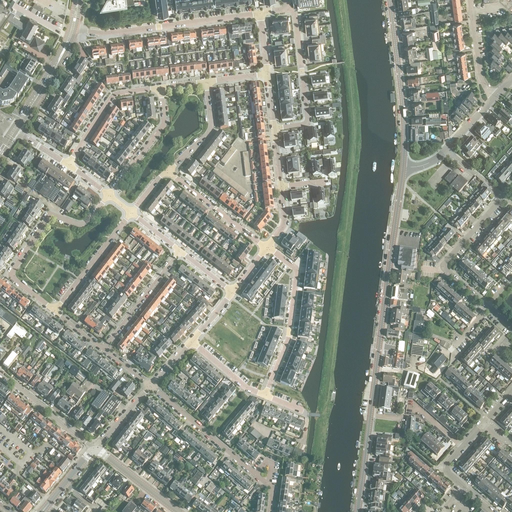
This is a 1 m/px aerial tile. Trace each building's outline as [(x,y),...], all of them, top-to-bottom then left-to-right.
[(104,0),(99,9),(109,8),(134,4),(133,0),(104,0)] [(31,35),(37,24),(29,19),(26,25),(9,14),(11,12),(4,7),(4,5),(4,4),(3,3),(2,2),(1,1),(0,1),(0,29),(1,28),(0,27),(6,19),(23,30),(21,33),(20,32),(17,38),(30,45),(29,46),(39,51),(44,42),(35,36),(34,37),(31,35)] [(32,7),(41,12),(43,8),(34,4),(32,7)] [(309,18),(305,19),(305,26),(318,25),(317,14),(309,15),(309,18)] [(414,17),(410,17),(407,18),(406,17),(400,18),(402,26),(405,26),(405,28),(412,27),(416,27),(414,17)] [(282,19),(280,20),(281,33),(289,32),(289,30),(292,29),(291,23),(288,23),(287,19),(282,20),(282,19)] [(273,25),(270,26),(271,32),(274,31),(274,34),(281,33),(280,20),(278,20),(272,21),(273,25)] [(318,25),(305,26),(306,34),(311,33),(311,36),(317,36),(317,33),(319,32),(318,25)] [(238,35),(237,27),(231,28),(232,33),(228,33),(229,41),(232,40),(233,39),(236,39),(235,35),(238,35)] [(511,35),(510,34),(504,28),(502,28),(502,30),(505,33),(504,35),(509,39),(511,42),(511,41),(511,35)] [(504,35),(498,29),(496,29),(496,31),(499,34),(497,36),(502,40),(505,43),(509,39),(504,35)] [(431,31),(432,39),(439,38),(438,30),(431,31)] [(415,31),(402,32),(403,39),(405,39),(405,42),(416,40),(415,31)] [(489,32),(488,32),(488,34),(494,40),(499,44),(502,40),(497,36),(494,32),(492,34),(489,32)] [(171,36),(171,39),(168,40),(169,47),(172,46),(172,45),(175,44),(176,46),(178,46),(178,42),(177,35),(171,36)] [(165,38),(159,39),(160,46),(160,48),(169,47),(168,40),(168,39),(165,39),(165,38)] [(499,44),(494,40),(492,41),(489,38),(488,38),(487,40),(494,46),(498,50),(502,47),(499,44)] [(312,44),(307,44),(309,53),(322,52),(321,43),(318,43),(318,40),(311,41),(312,44)] [(425,42),(427,51),(441,49),(439,40),(431,41),(425,42)] [(278,49),(274,49),(274,55),(275,57),(288,55),(287,47),(285,48),(284,45),(278,45),(278,49)] [(498,50),(494,46),(492,48),(489,45),(487,45),(487,47),(490,50),(498,57),(501,53),(498,50)] [(433,59),(442,57),(441,49),(427,51),(428,59),(433,59)] [(498,57),(490,50),(489,51),(487,51),(487,53),(493,59),(498,63),(501,60),(498,57)] [(309,54),(308,54),(308,59),(309,59),(314,59),(314,62),(323,61),(322,52),(309,53),(309,54)] [(288,55),(275,57),(276,64),(280,64),(280,67),(287,66),(286,63),(289,63),(288,55)] [(22,63),(35,72),(38,67),(34,64),(36,61),(29,57),(28,59),(27,59),(26,59),(24,60),(23,61),(23,62),(22,63)] [(498,63),(493,59),(491,61),(488,58),(487,58),(487,60),(493,66),(492,68),(495,71),(497,69),(497,70),(501,66),(498,63)] [(85,60),(84,61),(80,59),(76,65),(84,70),(88,64),(90,68),(93,66),(89,60),(86,62),(85,60)] [(413,65),(406,66),(408,74),(418,72),(418,67),(421,67),(420,61),(413,62),(413,65)] [(35,72),(22,63),(21,65),(21,66),(20,67),(20,68),(20,69),(20,70),(18,72),(20,73),(25,77),(27,74),(32,77),(35,72)] [(84,70),(76,65),(72,72),(77,75),(76,77),(78,79),(78,80),(80,82),(83,78),(80,76),(84,70)] [(5,66),(0,74),(0,76),(2,78),(7,70),(16,76),(17,73),(5,66)] [(320,78),(312,79),(312,86),(326,85),(325,78),(326,78),(326,74),(320,75),(320,78)] [(0,105),(1,106),(3,106),(13,104),(16,98),(17,99),(29,82),(19,75),(17,78),(18,79),(8,95),(2,96),(0,94),(0,105)] [(290,76),(277,78),(278,83),(278,85),(291,83),(290,76)] [(414,77),(414,78),(408,79),(408,85),(409,84),(409,87),(413,86),(413,84),(419,83),(422,83),(421,76),(414,77)] [(78,79),(76,77),(73,82),(68,78),(64,84),(72,89),(76,83),(78,85),(80,82),(78,80),(78,79)] [(291,83),(278,85),(278,87),(279,92),(292,91),(291,83)] [(465,92),(463,90),(461,88),(459,90),(457,88),(456,83),(449,84),(450,92),(456,97),(461,92),(463,94),(465,92)] [(65,100),(68,101),(74,91),(72,89),(64,84),(60,91),(65,94),(63,97),(66,98),(65,100)] [(98,84),(95,90),(101,93),(104,88),(98,84)] [(423,100),(422,96),(420,96),(420,95),(419,95),(418,89),(409,90),(410,98),(416,97),(417,100),(423,100)] [(98,98),(101,93),(95,90),(92,95),(98,98)] [(322,94),(313,95),(314,102),(328,101),(327,94),(328,94),(328,90),(321,91),(322,94)] [(439,96),(443,96),(443,100),(447,100),(447,90),(439,90),(439,96)] [(292,91),(279,92),(280,99),(293,98),(292,91)] [(422,96),(423,100),(426,99),(426,100),(439,98),(439,91),(426,92),(422,92),(422,96)] [(472,91),(466,97),(473,104),(477,99),(475,97),(477,95),(472,91)] [(92,95),(89,100),(95,103),(98,98),(92,95)] [(66,98),(63,97),(61,101),(56,97),(52,103),(59,108),(59,109),(62,110),(66,104),(68,101),(65,100),(66,98)] [(466,97),(462,101),(469,108),(473,104),(466,97)] [(293,98),(280,99),(281,107),(280,107),(291,106),(291,99),(293,98)] [(89,100),(86,105),(91,108),(95,103),(89,100)] [(462,101),(459,104),(458,106),(465,112),(469,108),(462,101)] [(50,117),(55,121),(59,124),(61,121),(57,118),(58,116),(55,115),(59,109),(59,108),(52,103),(47,110),(53,113),(50,117)] [(411,104),(412,111),(416,111),(416,114),(424,114),(423,109),(422,109),(422,103),(411,104)] [(86,105),(82,110),(88,113),(91,108),(86,105)] [(291,106),(280,107),(281,107),(281,112),(281,114),(292,113),(291,106)] [(324,110),(315,111),(316,118),(330,116),(329,110),(330,110),(330,106),(323,107),(324,110)] [(458,106),(454,110),(461,117),(465,112),(458,106)] [(113,108),(109,113),(115,117),(119,111),(113,108)] [(85,118),(88,113),(82,110),(79,115),(85,118)] [(455,123),(461,117),(454,110),(449,115),(454,119),(452,120),(455,123)] [(449,123),(448,111),(443,112),(429,113),(429,117),(426,118),(426,116),(412,117),(412,124),(426,123),(426,124),(441,123),(447,123),(449,123)] [(499,115),(497,117),(499,119),(501,117),(502,118),(501,119),(504,122),(506,121),(510,125),(511,122),(508,119),(510,117),(503,111),(499,115)] [(112,122),(115,117),(109,113),(106,118),(112,122)] [(292,113),(281,114),(281,116),(282,116),(282,122),(293,120),(292,113)] [(501,122),(493,114),(487,120),(495,127),(501,122)] [(82,123),(85,118),(79,115),(76,120),(82,123)] [(48,122),(46,126),(42,124),(38,131),(43,135),(48,128),(51,124),(52,121),(47,117),(45,120),(48,122)] [(109,127),(112,122),(106,118),(103,123),(109,127)] [(227,122),(230,122),(233,122),(233,119),(230,120),(227,121),(219,122),(220,128),(228,127),(227,122)] [(82,123),(76,120),(73,125),(79,128),(82,123)] [(103,123),(100,128),(106,132),(109,127),(103,123)] [(144,123),(140,128),(146,133),(150,128),(144,123)] [(69,130),(75,134),(79,128),(73,125),(69,130)] [(327,134),(323,134),(324,146),(328,146),(328,139),(334,139),(333,125),(326,126),(327,134)] [(481,139),(489,131),(496,137),(501,132),(497,128),(494,131),(488,125),(486,128),(483,125),(475,134),(481,139)] [(53,131),(48,128),(43,135),(49,138),(53,131)] [(100,128),(96,133),(102,137),(106,132),(100,128)] [(140,128),(136,132),(143,137),(146,133),(140,128)] [(310,139),(307,140),(307,146),(311,146),(311,145),(318,144),(316,130),(309,131),(310,139)] [(425,130),(410,131),(411,138),(420,138),(420,137),(422,137),(422,139),(426,139),(426,133),(425,133),(425,130)] [(54,142),(58,135),(53,131),(49,138),(54,142)] [(292,136),(284,136),(285,142),(284,142),(284,143),(298,141),(297,135),(298,135),(298,131),(292,132),(292,136)] [(135,147),(139,142),(133,137),(130,135),(131,134),(128,132),(127,134),(130,136),(129,137),(131,139),(129,142),(135,147)] [(139,142),(143,137),(136,132),(133,137),(139,142)] [(221,141),(225,136),(219,132),(215,136),(221,141)] [(99,142),(102,137),(96,133),(93,138),(99,142)] [(59,145),(64,138),(58,135),(54,142),(59,145)] [(217,146),(221,142),(221,141),(215,136),(211,141),(217,146)] [(64,138),(59,145),(65,148),(69,141),(64,138)] [(90,143),(96,147),(99,142),(93,138),(90,143)] [(471,138),(467,142),(474,149),(477,151),(481,147),(483,144),(477,139),(475,141),(471,138)] [(214,151),(217,147),(217,146),(211,141),(207,146),(214,151)] [(284,143),(284,148),(285,148),(285,149),(293,148),(294,151),(300,151),(300,147),(299,147),(298,141),(284,143)] [(129,142),(125,147),(131,152),(135,147),(129,142)] [(474,149),(467,142),(463,147),(467,151),(465,153),(470,158),(473,156),(476,151),(474,149)] [(210,156),(213,152),(214,151),(207,146),(204,151),(210,156)] [(125,147),(121,151),(127,156),(131,152),(125,147)] [(27,162),(28,161),(29,159),(32,160),(34,158),(23,151),(20,157),(27,162)] [(121,151),(117,156),(124,161),(127,156),(121,151)] [(206,161),(209,157),(210,156),(204,151),(200,156),(206,161)] [(88,165),(92,158),(87,154),(82,161),(88,165)] [(114,161),(120,166),(124,161),(117,156),(114,161)] [(196,161),(200,164),(202,165),(206,161),(200,156),(196,161)] [(291,160),(287,160),(288,168),(298,166),(297,156),(291,157),(291,160)] [(27,162),(20,157),(17,162),(24,167),(25,165),(28,166),(30,163),(28,161),(27,162)] [(92,168),(97,162),(92,158),(88,165),(92,168)] [(40,167),(38,168),(36,171),(42,175),(43,176),(50,165),(44,161),(42,159),(41,160),(38,165),(40,167)] [(189,166),(195,170),(198,166),(194,163),(192,161),(189,166)] [(317,165),(310,165),(311,177),(318,176),(317,167),(321,167),(320,161),(316,161),(317,165)] [(97,172),(102,166),(97,162),(92,168),(97,172)] [(325,162),(321,163),(322,169),(326,169),(327,177),(334,176),(332,163),(325,163),(325,162)] [(39,194),(56,170),(50,165),(43,176),(42,175),(37,183),(38,183),(33,190),(39,194)] [(102,176),(107,170),(102,166),(97,172),(102,176)] [(191,176),(195,170),(189,166),(184,171),(191,176)] [(298,166),(288,168),(289,175),(293,174),(293,177),(300,177),(298,166)] [(13,167),(10,172),(17,177),(18,177),(19,174),(22,176),(24,173),(13,167)] [(46,198),(62,174),(56,170),(39,194),(46,198)] [(107,170),(102,176),(107,180),(112,174),(107,170)] [(504,170),(500,174),(506,179),(510,175),(504,170)] [(450,186),(456,191),(458,194),(468,183),(464,180),(460,176),(459,177),(452,171),(445,180),(451,185),(450,186)] [(7,177),(14,182),(16,183),(20,178),(18,177),(17,177),(10,172),(7,177)] [(46,198),(52,202),(60,191),(61,189),(68,178),(62,174),(46,198)] [(502,184),(506,179),(500,174),(496,179),(502,184)] [(61,189),(67,193),(75,182),(68,178),(61,189)] [(28,186),(33,190),(38,183),(37,183),(32,179),(28,186)] [(203,179),(199,185),(204,188),(208,183),(203,179)] [(167,181),(163,186),(169,191),(173,186),(167,181)] [(0,187),(8,192),(9,189),(12,191),(14,189),(3,182),(0,187)] [(204,188),(209,192),(213,187),(208,183),(204,188)] [(491,190),(484,183),(481,186),(481,189),(483,189),(480,192),(487,198),(491,194),(489,192),(491,190)] [(163,186),(160,191),(165,195),(169,191),(163,186)] [(8,192),(0,187),(0,194),(7,199),(10,194),(8,192)] [(80,201),(87,193),(80,187),(73,196),(80,201)] [(209,192),(213,196),(217,190),(213,187),(209,192)] [(218,199),(222,194),(217,190),(213,196),(218,199)] [(321,190),(314,191),(316,205),(323,204),(323,205),(327,205),(326,198),(322,199),(321,190)] [(473,196),(475,198),(480,203),(482,201),(483,202),(487,198),(480,192),(478,190),(473,196)] [(162,200),(165,195),(160,191),(156,196),(162,200)] [(87,193),(80,201),(82,203),(80,205),(86,209),(94,199),(87,193)] [(183,193),(179,198),(184,202),(188,197),(183,193)] [(302,193),(291,194),(292,201),(300,201),(300,204),(307,203),(306,199),(303,200),(302,193)] [(224,204),(228,199),(224,195),(219,201),(224,204)] [(156,196),(152,200),(158,205),(162,200),(156,196)] [(478,205),(480,203),(475,198),(473,196),(470,199),(470,201),(471,202),(469,205),(476,211),(479,206),(478,205)] [(193,200),(188,197),(184,202),(188,205),(189,206),(193,200)] [(233,202),(228,199),(224,204),(229,208),(233,202)] [(43,205),(36,200),(32,206),(39,210),(41,208),(42,208),(43,205)] [(73,204),(68,200),(62,209),(68,213),(73,204)] [(152,200),(149,205),(154,209),(158,205),(152,200)] [(190,206),(193,209),(197,204),(193,200),(189,206),(188,205),(186,208),(188,209),(190,206)] [(233,212),(238,206),(233,202),(229,208),(233,212)] [(193,209),(198,213),(202,208),(197,204),(193,209)] [(445,204),(439,211),(441,213),(447,207),(445,204)] [(150,214),(154,209),(149,205),(145,210),(150,214)] [(301,209),(293,210),(294,218),(305,216),(304,209),(308,209),(307,205),(301,206),(301,209)] [(464,206),(461,209),(469,216),(471,214),(472,215),(476,211),(469,205),(467,207),(466,206),(464,206)] [(29,211),(36,215),(37,213),(38,213),(40,210),(39,210),(32,206),(29,211)] [(238,215),(243,210),(238,206),(233,212),(238,215)] [(249,207),(245,212),(243,210),(238,215),(243,219),(247,213),(251,208),(249,207)] [(207,211),(202,208),(198,213),(203,217),(207,211)] [(469,216),(461,209),(459,212),(459,214),(460,215),(458,218),(464,224),(468,219),(467,218),(469,216)] [(36,215),(29,211),(25,216),(32,221),(33,219),(35,219),(37,216),(36,215)] [(261,217),(267,222),(271,217),(269,216),(265,212),(261,217)] [(204,220),(209,224),(213,218),(208,215),(204,220)] [(435,215),(426,225),(428,228),(437,218),(435,215)] [(32,221),(25,216),(22,222),(29,226),(30,224),(31,224),(33,221),(32,221)] [(164,217),(160,223),(165,226),(169,221),(164,217)] [(257,222),(264,227),(267,222),(261,217),(257,222)] [(209,224),(214,228),(218,222),(213,218),(209,224)] [(452,219),(450,222),(457,229),(459,226),(461,228),(464,224),(458,218),(456,220),(454,219),(452,219)] [(511,224),(504,218),(502,221),(500,218),(499,218),(498,220),(507,228),(511,224)] [(507,228),(498,220),(497,221),(497,222),(499,224),(497,226),(504,232),(507,228)] [(165,226),(170,230),(174,225),(169,221),(165,226)] [(214,228),(218,231),(223,226),(218,222),(214,228)] [(264,227),(257,222),(253,227),(260,232),(264,227)] [(17,230),(24,235),(24,234),(25,232),(26,232),(28,229),(27,229),(20,224),(17,230)] [(170,230),(174,234),(179,228),(174,225),(170,230)] [(455,231),(448,225),(445,228),(445,229),(446,231),(444,233),(451,239),(455,235),(453,233),(455,231)] [(218,231),(223,235),(227,229),(223,226),(218,231)] [(504,232),(497,226),(495,229),(493,226),(492,227),(491,228),(500,236),(504,232)] [(24,235),(17,230),(14,228),(11,234),(13,235),(20,239),(21,237),(22,237),(24,235)] [(174,234),(179,238),(183,232),(179,228),(174,234)] [(500,236),(491,228),(489,229),(490,230),(492,232),(490,234),(497,240),(500,236)] [(130,235),(135,238),(139,233),(135,229),(130,235)] [(223,235),(228,239),(232,233),(227,229),(223,235)] [(179,238),(184,241),(188,236),(183,232),(179,238)] [(135,238),(140,242),(144,237),(139,233),(135,238)] [(232,242),(237,237),(232,233),(228,239),(232,242)] [(444,233),(438,239),(444,244),(446,242),(447,243),(451,239),(444,233)] [(497,240),(490,234),(488,237),(486,235),(484,235),(483,236),(493,244),(497,240)] [(10,240),(17,245),(18,243),(19,243),(21,240),(20,239),(13,235),(10,240)] [(285,240),(296,248),(299,244),(300,244),(302,241),(297,237),(295,240),(289,235),(285,240)] [(193,239),(188,236),(184,241),(189,245),(193,239)] [(493,244),(483,236),(482,237),(482,238),(485,240),(483,243),(490,248),(493,244)] [(140,242),(145,246),(149,240),(144,237),(140,242)] [(438,239),(436,237),(430,244),(440,252),(443,247),(442,246),(444,244),(438,239)] [(189,245),(193,249),(197,243),(193,239),(189,245)] [(17,245),(10,240),(6,246),(13,250),(14,248),(16,248),(18,245),(17,245)] [(145,246),(149,250),(154,244),(149,240),(145,246)] [(285,240),(281,245),(288,250),(286,253),(291,257),(293,254),(292,253),(296,248),(285,240)] [(202,247),(197,243),(193,249),(198,252),(202,247)] [(490,248),(483,243),(481,245),(478,243),(477,243),(476,244),(486,253),(490,248)] [(124,249),(118,244),(114,249),(120,254),(124,249)] [(149,250),(154,253),(158,248),(154,244),(149,250)] [(246,244),(243,249),(248,253),(252,249),(246,244)] [(440,252),(430,244),(425,250),(432,257),(434,255),(436,256),(440,252)] [(486,253),(476,244),(475,245),(475,246),(478,248),(476,251),(482,257),(486,253)] [(12,253),(11,253),(5,248),(1,254),(8,258),(9,256),(10,256),(12,253)] [(159,257),(163,252),(158,248),(154,253),(159,257)] [(401,270),(411,272),(413,272),(416,250),(401,248),(398,266),(402,266),(401,270)] [(114,249),(110,254),(117,259),(120,254),(114,249)] [(201,254),(205,258),(210,253),(205,249),(201,254)] [(243,249),(239,254),(245,258),(248,253),(243,249)] [(307,258),(307,260),(320,262),(320,261),(318,261),(319,254),(308,252),(307,258)] [(205,258),(210,262),(214,256),(210,253),(205,258)] [(0,260),(4,263),(6,261),(7,261),(9,258),(8,258),(1,254),(0,255),(0,260)] [(113,264),(117,259),(110,254),(107,259),(113,264)] [(235,259),(241,263),(245,258),(239,254),(235,259)] [(210,262),(215,266),(219,260),(214,256),(210,262)] [(465,256),(463,258),(459,264),(461,266),(460,267),(464,271),(470,264),(472,262),(465,256)] [(109,269),(113,264),(107,259),(103,264),(109,269)] [(215,266),(219,269),(224,264),(219,260),(215,266)] [(307,262),(306,267),(319,269),(320,262),(307,260),(307,262)] [(269,261),(265,265),(274,272),(274,271),(273,271),(276,266),(269,261)] [(511,268),(506,263),(503,267),(510,273),(511,270),(511,268)] [(103,264),(99,269),(105,273),(109,269),(103,264)] [(219,269),(224,273),(228,267),(224,264),(219,269)] [(470,264),(464,271),(467,273),(464,276),(464,277),(466,278),(474,268),(470,264)] [(145,265),(141,270),(147,274),(150,270),(145,265)] [(265,265),(262,269),(271,276),(274,272),(265,265)] [(183,275),(187,270),(182,266),(178,271),(183,275)] [(229,277),(233,271),(228,267),(224,273),(229,277)] [(305,274),(318,276),(319,269),(306,267),(305,274)] [(503,267),(499,272),(506,278),(510,273),(503,267)] [(474,268),(466,278),(467,279),(468,279),(470,276),(473,279),(479,272),(474,268)] [(102,278),(105,273),(99,269),(95,273),(102,278)] [(262,269),(259,274),(268,281),(271,277),(271,276),(262,269)] [(141,270),(137,275),(143,279),(147,274),(141,270)] [(187,270),(183,275),(181,277),(186,281),(188,279),(192,274),(187,270)] [(411,272),(401,270),(401,273),(397,273),(397,277),(398,277),(398,279),(406,280),(406,275),(410,276),(411,272)] [(479,272),(473,279),(475,281),(473,283),(473,285),(474,286),(483,276),(479,272)] [(98,283),(102,278),(95,273),(92,278),(98,283)] [(192,283),(196,278),(192,274),(188,279),(192,283)] [(259,274),(256,278),(264,284),(267,280),(268,281),(259,274)] [(304,280),(304,282),(317,283),(318,276),(305,274),(305,275),(305,280),(304,280)] [(139,284),(143,279),(137,275),(134,280),(139,284)] [(483,276),(474,286),(475,287),(476,287),(479,284),(481,286),(487,279),(483,276)] [(487,279),(481,286),(485,290),(487,288),(489,290),(494,285),(494,286),(497,284),(489,277),(487,279)] [(196,278),(192,283),(195,284),(192,288),(194,290),(201,281),(196,278)] [(256,278),(252,282),(260,288),(263,284),(264,285),(264,284),(256,278)] [(91,279),(87,284),(96,292),(96,291),(100,286),(97,284),(91,279)] [(406,280),(398,279),(397,281),(396,281),(396,286),(399,286),(399,289),(408,290),(409,286),(405,285),(406,280)] [(135,289),(139,284),(134,280),(130,284),(135,289)] [(176,284),(170,280),(166,285),(172,289),(176,284)] [(202,290),(206,285),(201,281),(194,290),(193,291),(191,294),(193,296),(195,293),(199,288),(202,290)] [(252,282),(249,286),(258,293),(257,292),(260,288),(252,282)] [(304,283),(303,289),(309,290),(308,292),(319,294),(320,290),(317,290),(317,283),(304,282),(304,283)] [(436,295),(438,296),(446,286),(447,285),(442,282),(436,289),(439,292),(436,295)] [(3,291),(5,293),(6,293),(10,288),(5,284),(1,290),(0,290),(0,294),(1,295),(3,291)] [(87,284),(83,289),(91,296),(91,295),(93,293),(96,295),(98,293),(96,291),(96,292),(87,284)] [(130,284),(126,289),(132,293),(135,289),(130,284)] [(166,285),(162,289),(168,294),(172,289),(166,285)] [(205,296),(211,289),(206,285),(202,290),(204,292),(203,293),(203,295),(205,296)] [(249,286),(246,291),(255,298),(255,297),(258,293),(249,286)] [(446,286),(438,296),(439,297),(442,294),(444,297),(450,290),(446,286)] [(7,295),(10,297),(15,292),(10,288),(6,293),(5,293),(2,297),(4,299),(7,295)] [(411,291),(408,290),(399,289),(393,288),(391,299),(407,301),(408,297),(399,296),(399,295),(400,295),(400,293),(411,294),(411,291)] [(79,294),(87,300),(89,297),(90,298),(92,296),(91,295),(91,296),(83,289),(79,294)] [(126,289),(123,294),(128,298),(132,293),(126,289)] [(164,298),(168,294),(162,289),(159,294),(164,298)] [(211,289),(205,296),(209,300),(211,297),(215,293),(211,289)] [(450,290),(444,297),(447,299),(444,301),(446,303),(454,294),(450,290)] [(246,291),(242,295),(252,303),(255,298),(246,291)] [(12,299),(15,301),(19,295),(15,292),(10,297),(7,301),(9,303),(12,299)] [(302,300),(302,302),(313,303),(314,295),(321,296),(321,294),(319,294),(308,292),(308,295),(303,294),(302,300)] [(454,294),(446,303),(447,304),(450,301),(452,304),(458,297),(459,296),(455,292),(454,294)] [(75,299),(82,304),(84,301),(86,303),(88,301),(87,300),(79,294),(75,299)] [(117,299),(123,304),(127,299),(121,294),(117,299)] [(161,303),(164,298),(159,294),(155,299),(161,303)] [(20,304),(24,299),(19,295),(15,301),(11,305),(14,306),(17,302),(20,304)] [(458,297),(452,304),(455,306),(453,309),(454,310),(460,303),(462,301),(458,297)] [(24,299),(20,304),(25,308),(24,308),(26,309),(29,306),(27,305),(29,303),(24,299)] [(82,304),(75,299),(72,304),(78,309),(82,304)] [(123,304),(117,299),(113,304),(120,309),(123,304)] [(155,299),(151,303),(157,308),(161,303),(155,299)] [(203,299),(200,302),(207,307),(209,304),(204,301),(205,300),(203,299)] [(301,309),(312,310),(313,303),(302,302),(301,303),(302,303),(301,309)] [(151,303),(148,308),(153,312),(157,308),(151,303)] [(460,303),(454,310),(451,313),(453,314),(455,311),(458,313),(464,307),(460,303)] [(81,311),(78,309),(72,304),(68,309),(74,314),(76,311),(79,314),(81,311)] [(120,309),(113,304),(110,309),(116,314),(120,309)] [(202,313),(206,309),(201,304),(197,309),(202,313)] [(202,313),(197,309),(195,306),(190,311),(193,313),(198,318),(202,313)] [(30,313),(35,317),(40,311),(35,307),(34,309),(31,307),(28,312),(30,313)] [(413,307),(412,308),(409,307),(409,310),(412,310),(412,312),(417,313),(417,315),(416,322),(414,321),(413,333),(423,335),(424,330),(424,328),(424,327),(425,323),(424,322),(423,322),(424,318),(422,317),(422,315),(422,314),(420,313),(420,308),(413,307)] [(464,307),(458,313),(461,316),(458,319),(459,320),(468,310),(464,307)] [(148,308),(144,313),(150,317),(153,312),(148,308)] [(400,308),(396,308),(395,312),(392,312),(391,318),(401,319),(402,315),(405,315),(406,309),(400,309),(400,308)] [(116,314),(110,309),(106,314),(112,319),(116,314)] [(301,309),(300,316),(311,317),(312,310),(301,309)] [(468,310),(459,320),(461,321),(463,318),(466,321),(472,314),(468,310)] [(40,320),(44,315),(40,311),(35,317),(33,319),(35,321),(37,318),(40,320)] [(140,318),(146,322),(150,317),(144,313),(140,318)] [(193,313),(189,317),(194,322),(198,318),(193,313)] [(476,318),(472,314),(466,321),(469,323),(466,326),(468,327),(476,318)] [(44,324),(49,318),(44,315),(40,320),(44,324)] [(84,323),(89,327),(95,319),(90,315),(84,323)] [(99,335),(104,329),(105,327),(103,325),(106,321),(105,321),(106,320),(109,322),(111,320),(106,316),(104,318),(104,319),(100,323),(94,331),(99,335)] [(299,323),(312,325),(310,324),(311,317),(300,316),(299,323)] [(185,322),(190,326),(194,322),(189,317),(185,322)] [(49,318),(44,324),(49,328),(54,322),(49,318)] [(401,319),(391,318),(391,325),(393,325),(393,329),(403,331),(404,325),(401,325),(401,319)] [(89,327),(94,331),(100,323),(95,319),(89,327)] [(139,319),(136,324),(141,328),(145,323),(139,319)] [(190,326),(185,322),(183,320),(179,324),(186,331),(190,326)] [(457,330),(459,327),(452,320),(450,323),(457,330)] [(52,333),(53,333),(58,325),(54,322),(49,328),(48,329),(52,333)] [(298,329),(298,331),(311,332),(312,325),(299,323),(299,324),(298,329)] [(23,338),(24,337),(27,332),(28,333),(28,332),(17,324),(7,336),(11,339),(16,333),(23,338)] [(136,324),(132,328),(137,333),(141,328),(136,324)] [(177,330),(182,335),(186,331),(179,324),(177,327),(177,326),(175,328),(177,330)] [(58,325),(53,333),(54,334),(55,333),(59,336),(63,331),(62,330),(63,329),(58,325)] [(134,337),(137,333),(132,328),(128,333),(134,337)] [(267,333),(279,338),(281,333),(270,328),(268,333),(267,333)] [(492,328),(488,332),(495,338),(498,334),(492,328)] [(173,335),(178,340),(182,335),(177,330),(173,335)] [(298,332),(297,338),(308,339),(309,332),(311,332),(298,331),(298,332)] [(62,338),(67,342),(72,336),(67,332),(62,338)] [(495,338),(488,332),(486,335),(484,334),(483,335),(484,336),(491,342),(495,338)] [(128,333),(125,338),(130,342),(134,337),(128,333)] [(219,338),(225,342),(228,337),(223,333),(219,338)] [(267,333),(265,338),(277,343),(279,338),(267,333)] [(178,340),(173,335),(169,339),(174,344),(178,340)] [(422,357),(425,337),(414,335),(411,355),(422,357)] [(76,340),(72,336),(67,342),(66,343),(71,347),(72,346),(76,340)] [(491,342),(484,336),(481,341),(489,347),(492,344),(491,342)] [(161,343),(167,349),(171,344),(166,339),(163,337),(161,339),(163,341),(161,343)] [(125,338),(121,342),(126,347),(130,342),(125,338)] [(263,343),(275,348),(277,343),(265,338),(266,339),(264,343),(263,343)] [(479,339),(475,343),(485,352),(489,347),(481,341),(479,339)] [(81,343),(76,340),(72,346),(76,349),(81,343)] [(440,345),(448,349),(450,344),(442,340),(440,345)] [(40,351),(45,345),(41,341),(36,348),(40,351)] [(123,352),(126,347),(121,342),(117,347),(123,352)] [(157,348),(163,353),(167,349),(161,343),(160,342),(155,346),(157,348)] [(294,347),(294,349),(305,353),(308,346),(297,342),(295,347),(294,347)] [(85,347),(81,343),(76,349),(72,354),(70,357),(73,359),(79,351),(82,354),(86,348),(85,348),(85,347)] [(263,343),(261,348),(273,353),(275,348),(263,343)] [(485,352),(475,343),(472,347),(478,353),(482,349),(485,352)] [(155,350),(153,353),(154,354),(156,356),(159,358),(163,353),(157,348),(155,346),(154,345),(152,348),(155,350)] [(27,346),(22,353),(25,355),(30,349),(27,346)] [(143,359),(141,357),(143,354),(140,352),(143,348),(141,347),(133,357),(135,359),(133,361),(138,365),(143,359)] [(478,353),(472,347),(468,351),(475,357),(478,353)] [(45,354),(49,357),(53,351),(50,348),(45,354)] [(262,349),(260,354),(271,358),(272,358),(273,355),(272,355),(273,353),(261,348),(261,349),(262,349)] [(291,355),(291,356),(303,361),(303,360),(301,360),(304,353),(305,354),(305,353),(294,349),(293,351),(291,355)] [(12,354),(9,357),(3,365),(8,370),(17,358),(22,352),(19,350),(14,356),(12,354)] [(89,350),(88,351),(86,350),(83,354),(85,356),(84,357),(86,359),(83,363),(81,365),(84,367),(94,354),(89,350)] [(387,369),(387,368),(393,369),(399,370),(399,369),(402,370),(402,369),(404,370),(405,366),(403,366),(403,360),(404,360),(404,356),(404,353),(401,352),(394,351),(392,360),(389,359),(384,358),(382,368),(387,369)] [(475,357),(468,351),(465,355),(471,361),(475,357)] [(99,357),(94,354),(84,367),(86,369),(88,367),(92,361),(94,363),(99,357)] [(154,354),(152,357),(150,360),(148,362),(143,369),(148,373),(153,367),(150,364),(152,362),(156,356),(154,354)] [(257,358),(269,363),(271,358),(260,354),(258,358),(257,358)] [(431,364),(435,367),(432,372),(435,374),(439,370),(438,369),(446,360),(439,354),(431,364)] [(471,361),(465,355),(461,359),(467,365),(471,361)] [(500,360),(496,357),(494,355),(492,358),(493,359),(491,362),(489,360),(486,363),(488,365),(490,363),(493,366),(490,369),(492,370),(500,360)] [(145,356),(143,359),(138,365),(143,369),(148,362),(146,361),(148,358),(145,356)] [(195,366),(200,360),(195,356),(190,362),(195,366)] [(291,356),(288,362),(300,367),(303,361),(291,356)] [(93,375),(104,361),(99,357),(94,363),(93,365),(95,367),(92,370),(90,372),(93,375)] [(53,375),(63,361),(59,358),(49,372),(53,375)] [(257,358),(255,363),(267,368),(269,363),(257,358)] [(199,370),(204,364),(200,360),(195,366),(199,370)] [(500,360),(492,370),(490,372),(492,373),(495,368),(498,371),(504,364),(500,360)] [(15,374),(15,375),(22,366),(19,364),(20,363),(18,361),(11,371),(13,372),(13,373),(14,374),(15,374)] [(69,370),(72,366),(67,361),(64,365),(67,367),(67,368),(69,370)] [(103,370),(108,364),(104,361),(93,375),(95,376),(97,374),(101,369),(103,370)] [(285,369),(286,369),(298,374),(300,367),(288,362),(286,369),(285,369)] [(44,378),(49,372),(53,367),(50,364),(49,365),(48,365),(47,365),(46,366),(46,367),(46,368),(46,369),(41,375),(44,378)] [(108,364),(103,370),(104,371),(102,373),(105,375),(104,375),(106,377),(113,368),(108,364)] [(204,364),(199,370),(197,372),(202,376),(204,373),(208,368),(204,364)] [(504,364),(498,371),(501,373),(497,378),(498,379),(500,376),(508,368),(504,364)] [(20,378),(29,367),(27,366),(25,365),(25,366),(24,367),(23,367),(17,375),(20,378)] [(468,366),(466,368),(473,376),(475,374),(468,366)] [(29,374),(32,371),(30,370),(31,368),(29,367),(20,378),(24,381),(29,374)] [(109,381),(112,383),(118,376),(116,374),(118,372),(113,368),(106,377),(111,380),(109,381)] [(208,377),(213,372),(208,368),(204,373),(208,377)] [(445,375),(449,379),(457,370),(456,368),(454,371),(451,368),(445,375)] [(511,371),(508,368),(500,376),(505,380),(506,378),(511,371)] [(283,374),(283,376),(295,381),(293,380),(296,374),(298,374),(286,369),(285,369),(283,374)] [(29,374),(24,381),(28,384),(35,375),(32,374),(34,371),(33,370),(32,371),(29,374)] [(457,370),(449,379),(453,382),(459,376),(457,374),(459,372),(457,370)] [(82,382),(86,377),(79,372),(78,374),(77,374),(75,377),(82,382)] [(211,383),(218,376),(213,372),(208,377),(211,380),(209,381),(211,383)] [(408,372),(408,374),(404,387),(415,390),(420,376),(408,372)] [(177,377),(182,381),(184,379),(185,377),(181,373),(177,377)] [(388,387),(389,387),(395,388),(396,380),(393,380),(393,375),(385,374),(383,382),(389,383),(388,387)] [(34,388),(41,378),(39,376),(37,379),(34,376),(28,384),(34,388)] [(119,376),(116,381),(120,384),(120,385),(122,386),(124,384),(120,381),(122,378),(119,376)] [(218,376),(211,383),(214,385),(216,387),(222,379),(218,376)] [(282,378),(280,383),(292,388),(295,381),(283,376),(282,378)] [(459,376),(453,382),(458,386),(465,377),(464,376),(462,378),(459,376)] [(486,385),(488,382),(480,376),(478,379),(486,385)] [(491,384),(494,381),(488,376),(485,379),(491,384)] [(465,377),(458,386),(462,390),(467,383),(465,381),(467,379),(465,377)] [(41,394),(46,387),(43,384),(45,382),(43,381),(36,390),(38,391),(41,394)] [(116,381),(109,390),(108,391),(112,395),(118,387),(123,391),(121,393),(127,398),(131,393),(125,388),(122,386),(120,385),(120,384),(116,381)] [(168,388),(172,392),(177,386),(173,382),(168,388)] [(125,388),(131,393),(135,388),(129,383),(127,386),(124,384),(122,386),(125,388)] [(467,383),(462,390),(465,393),(464,395),(474,384),(472,383),(470,385),(467,383)] [(66,394),(72,398),(79,388),(73,384),(66,394)] [(177,396),(182,390),(185,386),(183,385),(182,386),(179,384),(177,386),(172,392),(177,396)] [(425,392),(429,396),(435,389),(430,385),(429,386),(427,385),(428,384),(421,392),(423,394),(425,392)] [(474,384),(464,395),(468,399),(474,392),(472,390),(474,388),(473,388),(475,386),(474,384)] [(53,389),(48,385),(46,387),(41,394),(42,394),(42,395),(43,397),(44,396),(46,398),(53,389)] [(226,390),(232,395),(236,391),(230,386),(226,390)] [(399,388),(395,388),(389,387),(388,390),(383,389),(380,409),(384,409),(384,414),(396,416),(398,398),(391,397),(392,391),(399,392),(399,388)] [(77,403),(80,399),(85,393),(79,388),(72,398),(77,403)] [(435,389),(429,396),(434,399),(432,401),(434,403),(434,404),(441,396),(441,395),(441,396),(439,395),(440,393),(435,389)] [(474,392),(468,399),(472,402),(482,391),(480,389),(476,394),(474,392)] [(10,393),(6,390),(0,397),(0,402),(1,404),(10,393)] [(182,390),(177,396),(182,400),(188,392),(189,392),(186,390),(184,392),(182,390)] [(232,395),(226,390),(222,395),(228,400),(232,395)] [(49,401),(50,401),(52,403),(60,393),(57,391),(56,393),(53,391),(47,399),(48,400),(48,401),(49,401)] [(482,391),(472,402),(476,406),(482,399),(479,397),(484,392),(482,391)] [(98,411),(109,397),(103,392),(92,406),(98,411)] [(182,400),(186,404),(193,396),(192,396),(188,392),(182,400)] [(12,395),(7,401),(3,406),(7,409),(16,397),(12,395)] [(190,407),(197,399),(193,395),(192,396),(193,396),(186,404),(190,407)] [(228,400),(222,395),(218,399),(224,404),(228,400)] [(111,417),(115,411),(114,410),(121,402),(112,396),(94,420),(87,429),(93,434),(95,430),(96,431),(101,425),(96,422),(104,412),(110,417),(110,416),(111,417)] [(441,396),(434,404),(435,404),(437,406),(438,404),(443,407),(449,401),(444,396),(442,398),(441,396)] [(16,397),(7,409),(10,411),(19,400),(16,397)] [(57,406),(62,411),(68,404),(65,402),(67,399),(64,397),(57,406)] [(197,399),(190,407),(195,411),(203,402),(201,400),(200,401),(197,399)] [(224,404),(218,399),(214,404),(220,409),(224,404)] [(482,399),(476,406),(481,410),(486,403),(488,400),(486,399),(484,401),(482,399)] [(19,400),(10,411),(11,411),(14,414),(22,403),(19,400)] [(140,413),(144,416),(146,414),(150,409),(155,403),(150,400),(146,405),(148,407),(144,412),(141,411),(140,413)] [(449,401),(443,407),(447,411),(445,413),(448,415),(447,415),(448,415),(455,407),(454,408),(452,407),(454,405),(449,401)] [(245,407),(251,412),(255,407),(249,402),(245,407)] [(22,403),(14,414),(17,416),(26,405),(22,403)] [(68,415),(75,405),(72,403),(70,406),(68,404),(62,411),(68,415)] [(155,413),(159,407),(155,403),(150,409),(155,413)] [(220,409),(214,404),(213,403),(211,405),(213,406),(211,409),(216,413),(220,409)] [(26,405),(17,416),(17,417),(20,419),(29,408),(26,405)] [(78,421),(83,413),(81,411),(83,409),(79,407),(72,417),(78,421)] [(159,417),(164,411),(159,407),(155,413),(159,417)] [(242,411),(247,416),(250,414),(251,416),(253,414),(251,412),(245,407),(242,411)] [(266,418),(270,409),(265,407),(261,416),(266,418)] [(455,407),(448,415),(448,416),(448,415),(450,417),(452,415),(456,419),(462,412),(457,408),(456,410),(454,408),(455,407)] [(30,416),(29,415),(33,411),(29,408),(20,419),(22,421),(25,416),(27,418),(28,418),(30,416)] [(216,413),(211,409),(207,413),(213,418),(216,413)] [(273,418),(276,411),(270,409),(266,418),(269,419),(269,417),(273,418)] [(164,411),(159,417),(158,419),(162,423),(164,421),(164,420),(169,415),(164,411)] [(201,416),(203,418),(209,423),(213,418),(207,413),(205,411),(201,416)] [(247,416),(242,411),(238,416),(244,421),(246,418),(247,420),(249,418),(247,416)] [(273,418),(278,420),(281,414),(276,411),(273,418)] [(462,412),(456,419),(460,423),(459,425),(461,427),(468,419),(467,420),(466,418),(467,417),(462,412)] [(35,423),(40,417),(35,413),(30,420),(26,425),(28,426),(32,421),(35,423)] [(134,418),(140,422),(143,418),(137,413),(134,418)] [(86,428),(91,421),(93,419),(89,417),(90,416),(88,414),(80,424),(86,428)] [(281,421),(284,423),(287,416),(281,414),(278,420),(277,424),(279,425),(281,421)] [(511,417),(508,414),(505,416),(503,414),(502,416),(511,425),(511,424),(511,417)] [(173,419),(169,415),(164,420),(164,421),(162,423),(165,424),(164,425),(166,427),(168,424),(173,419)] [(244,421),(238,416),(234,420),(240,425),(244,421)] [(289,416),(289,417),(287,416),(284,423),(282,425),(285,427),(286,424),(289,425),(292,418),(292,417),(289,416)] [(511,425),(502,416),(500,417),(503,420),(500,422),(507,428),(508,427),(509,428),(511,425)] [(40,417),(35,423),(37,425),(33,431),(35,433),(45,420),(40,417)] [(140,422),(134,418),(130,422),(136,427),(138,424),(140,426),(141,424),(140,422)] [(295,418),(294,419),(292,418),(289,425),(295,427),(298,420),(297,420),(298,419),(295,418)] [(408,418),(407,422),(406,431),(415,432),(415,429),(417,430),(418,423),(418,424),(419,419),(408,418)] [(178,422),(173,419),(168,424),(166,427),(170,431),(173,428),(178,422)] [(44,430),(49,424),(45,420),(35,433),(37,434),(42,429),(44,430)] [(230,425),(236,430),(240,425),(234,420),(230,425)] [(303,423),(303,422),(303,421),(300,420),(300,421),(298,420),(295,427),(300,429),(300,430),(302,431),(304,427),(302,426),(303,423)] [(136,427),(130,422),(126,427),(132,432),(134,429),(136,431),(138,429),(136,427)] [(176,438),(181,432),(179,430),(182,426),(178,422),(173,428),(175,430),(172,434),(176,438)] [(49,434),(54,427),(49,424),(44,430),(49,434)] [(236,430),(230,425),(226,429),(232,434),(236,430)] [(53,438),(58,431),(54,427),(49,434),(53,438)] [(132,432),(126,427),(123,432),(129,436),(132,432)] [(232,434),(226,429),(222,434),(228,439),(232,434)] [(63,434),(58,431),(53,438),(56,440),(53,443),(54,443),(52,445),(54,446),(55,444),(58,441),(63,434)] [(129,436),(123,432),(119,436),(125,441),(129,436)] [(181,432),(176,438),(181,442),(181,441),(184,443),(185,441),(190,436),(185,432),(184,434),(181,432)] [(421,441),(425,445),(433,436),(429,433),(421,441),(421,442),(421,441)] [(58,441),(62,445),(68,438),(63,434),(58,441)] [(378,437),(378,443),(388,445),(388,441),(391,442),(392,436),(385,435),(384,438),(378,437)] [(125,441),(119,436),(116,441),(122,446),(123,443),(125,445),(127,443),(125,441)] [(190,445),(195,440),(190,436),(185,441),(190,445)] [(433,436),(425,445),(429,448),(437,440),(433,436)] [(483,441),(481,443),(487,449),(488,448),(489,449),(492,446),(484,439),(482,437),(481,439),(483,441)] [(62,445),(67,448),(72,442),(68,438),(62,445)] [(272,449),(277,452),(280,445),(281,443),(278,441),(279,440),(276,439),(274,442),(275,442),(272,449)] [(194,449),(199,443),(195,440),(190,445),(194,449)] [(269,440),(267,445),(266,447),(272,449),(275,442),(274,442),(269,440)] [(437,440),(429,448),(429,449),(430,448),(433,452),(441,444),(437,440)] [(122,446),(116,441),(112,446),(118,450),(120,448),(124,451),(124,452),(126,453),(124,455),(126,457),(130,452),(128,451),(122,446)] [(241,441),(237,446),(241,450),(246,444),(241,441)] [(77,445),(72,442),(67,448),(71,452),(77,445)] [(199,443),(194,449),(199,453),(204,447),(199,443)] [(487,449),(481,443),(479,446),(476,444),(475,445),(485,454),(487,451),(486,450),(487,449)] [(246,454),(250,448),(246,444),(241,450),(246,454)] [(441,444),(433,452),(437,455),(437,456),(445,447),(441,444)] [(81,449),(77,445),(71,452),(76,456),(81,449)] [(283,454),(286,447),(280,445),(277,452),(283,454)] [(485,454),(475,445),(473,447),(476,449),(474,451),(480,457),(481,456),(482,457),(485,454)] [(165,455),(169,450),(164,446),(160,451),(165,455)] [(137,463),(143,455),(140,453),(143,449),(140,447),(137,451),(131,459),(137,463)] [(203,457),(208,451),(204,447),(199,453),(197,455),(199,457),(201,454),(203,457)] [(286,447),(283,454),(288,456),(289,454),(291,455),(293,449),(291,448),(290,449),(286,447)] [(250,448),(246,454),(250,458),(255,452),(250,448)] [(260,456),(257,454),(260,451),(258,449),(255,452),(250,458),(255,462),(260,456)] [(387,451),(377,450),(376,456),(381,457),(381,459),(389,460),(390,455),(387,454),(387,451)] [(208,460),(213,455),(208,451),(203,457),(208,460)] [(480,457),(474,451),(471,454),(469,452),(468,453),(478,462),(480,459),(479,458),(480,457)] [(503,451),(497,458),(498,459),(497,460),(500,463),(509,452),(507,451),(505,454),(503,451)] [(407,457),(410,460),(408,463),(412,466),(419,459),(414,456),(411,453),(411,452),(407,457)] [(509,452),(500,463),(503,465),(504,464),(505,465),(511,459),(508,456),(511,454),(509,452)] [(478,462),(468,453),(466,455),(469,457),(466,460),(473,465),(474,464),(475,465),(478,462)] [(143,455),(137,463),(142,467),(148,459),(148,460),(152,456),(149,454),(146,458),(143,455)] [(52,460),(46,455),(43,459),(50,465),(54,467),(55,465),(52,463),(50,462),(52,460)] [(212,464),(215,466),(218,462),(216,460),(217,459),(213,455),(208,460),(212,464)] [(70,463),(64,458),(62,461),(57,457),(55,459),(60,463),(66,468),(70,463)] [(419,459),(412,466),(416,470),(423,463),(419,459)] [(473,465),(466,460),(464,462),(462,460),(461,462),(470,470),(473,467),(472,466),(473,465)] [(147,471),(152,475),(161,463),(159,461),(155,466),(152,464),(147,471)] [(219,471),(221,469),(225,472),(230,467),(225,463),(224,464),(221,462),(216,469),(219,471)] [(388,469),(389,463),(381,462),(380,465),(375,465),(374,471),(384,472),(385,468),(388,469)] [(470,470),(461,462),(459,463),(461,465),(459,468),(466,474),(467,472),(468,473),(470,470)] [(62,473),(66,468),(60,463),(56,468),(62,473)] [(162,472),(159,469),(163,465),(161,463),(152,475),(157,478),(162,472)] [(423,463),(416,470),(420,473),(427,466),(423,463)] [(52,473),(58,478),(62,473),(56,469),(54,467),(50,465),(49,467),(54,471),(52,473)] [(103,468),(100,466),(98,468),(98,469),(95,472),(100,477),(102,478),(108,470),(104,467),(103,468)] [(427,466),(420,473),(419,475),(423,479),(424,477),(431,470),(427,466)] [(35,471),(30,467),(29,467),(26,471),(31,475),(35,471)] [(229,476),(234,470),(230,467),(225,472),(229,476)] [(162,472),(157,478),(161,482),(170,470),(168,469),(166,471),(164,469),(162,472)] [(177,472),(171,479),(169,477),(172,472),(170,470),(161,482),(166,486),(171,479),(173,481),(179,474),(177,472)] [(234,470),(229,476),(228,478),(229,479),(228,479),(232,482),(233,482),(234,480),(239,474),(234,470)] [(285,476),(287,477),(287,479),(294,480),(294,477),(292,477),(293,471),(286,470),(285,476)] [(431,470),(424,477),(428,481),(435,474),(431,470)] [(58,478),(52,473),(50,471),(48,473),(46,471),(44,472),(55,481),(58,478)] [(388,472),(374,471),(373,477),(379,478),(379,481),(386,482),(388,472)] [(44,479),(52,486),(55,482),(55,481),(44,472),(43,475),(46,477),(44,479)] [(95,483),(100,477),(95,472),(92,475),(90,478),(95,483)] [(238,484),(243,478),(239,474),(234,480),(238,484)] [(435,474),(428,481),(427,482),(431,486),(432,484),(439,477),(435,474)] [(480,477),(474,484),(478,487),(486,478),(482,475),(480,477)] [(119,486),(123,482),(122,481),(122,480),(121,479),(120,480),(117,477),(115,480),(113,478),(109,483),(118,490),(120,487),(119,486)] [(439,477),(432,484),(436,488),(443,481),(439,477)] [(38,480),(49,489),(50,488),(52,486),(44,479),(43,481),(39,478),(38,480)] [(90,489),(95,483),(90,478),(87,481),(88,481),(85,485),(90,489)] [(170,489),(174,492),(184,479),(182,478),(178,484),(175,482),(170,489)] [(241,490),(248,482),(243,478),(238,484),(239,484),(237,486),(241,490)] [(486,478),(478,487),(482,491),(490,482),(486,478)] [(174,492),(179,496),(184,489),(182,488),(185,485),(184,484),(187,481),(184,479),(174,492)] [(49,489),(38,480),(36,482),(41,487),(39,490),(42,492),(43,491),(46,493),(49,489)] [(13,484),(11,483),(10,482),(8,485),(3,481),(1,483),(2,484),(0,486),(0,491),(3,494),(9,486),(11,487),(12,485),(13,484)] [(369,490),(372,491),(380,492),(380,488),(383,488),(384,483),(374,481),(373,485),(370,484),(369,490)] [(443,481),(436,488),(435,490),(439,493),(441,491),(447,484),(443,481)] [(248,482),(241,490),(243,492),(245,490),(249,493),(253,488),(252,486),(248,482)] [(490,482),(482,491),(486,494),(494,486),(490,482)] [(93,491),(90,489),(85,485),(84,484),(79,491),(88,497),(93,491)] [(447,484),(441,491),(445,495),(451,488),(447,484)] [(13,493),(11,491),(14,486),(12,485),(11,487),(9,486),(3,494),(8,498),(13,493)] [(131,494),(134,490),(131,487),(131,488),(129,486),(127,489),(126,488),(122,493),(130,499),(133,496),(131,494)] [(494,486),(486,494),(490,498),(498,489),(494,486)] [(184,500),(193,488),(191,487),(189,489),(187,491),(184,489),(179,496),(184,500)] [(192,500),(193,501),(198,495),(196,494),(197,493),(194,491),(195,490),(193,488),(184,500),(189,504),(192,500)] [(498,489),(490,498),(494,502),(502,493),(498,489)] [(35,495),(32,491),(26,498),(25,497),(24,498),(30,503),(32,501),(35,504),(40,498),(38,497),(40,495),(37,493),(35,495)] [(258,496),(257,500),(255,499),(255,501),(257,502),(265,503),(265,497),(263,496),(263,495),(258,491),(256,494),(256,495),(258,496)] [(380,492),(372,491),(372,494),(369,494),(368,500),(379,501),(379,497),(382,497),(382,492),(380,492)] [(420,501),(411,493),(409,491),(408,493),(412,496),(410,499),(417,505),(420,501)] [(413,491),(411,493),(420,501),(424,497),(417,491),(415,493),(413,491)] [(30,503),(24,498),(21,502),(22,503),(22,504),(16,499),(19,494),(18,493),(14,498),(10,502),(17,508),(16,508),(19,511),(20,511),(28,511),(32,508),(29,505),(30,503)] [(71,494),(65,501),(71,505),(73,502),(74,503),(78,499),(71,494)] [(197,510),(206,499),(204,497),(202,499),(200,498),(200,497),(198,495),(193,501),(195,502),(192,506),(197,510)] [(500,495),(495,502),(499,505),(504,499),(500,495)] [(417,505),(410,499),(408,501),(404,497),(402,499),(404,501),(413,509),(417,505)] [(199,511),(203,511),(207,507),(205,506),(207,503),(206,502),(208,500),(206,499),(197,510),(199,511)] [(410,511),(413,509),(404,501),(402,499),(400,501),(405,504),(403,507),(408,511),(410,511)] [(504,499),(499,505),(503,509),(505,507),(505,506),(508,502),(504,499)] [(78,500),(73,507),(72,508),(73,509),(72,510),(73,511),(72,511),(75,511),(77,510),(82,504),(78,500)] [(141,507),(146,511),(151,504),(151,503),(150,502),(149,502),(146,500),(141,507)] [(378,504),(379,501),(368,500),(368,505),(371,505),(370,508),(371,508),(377,509),(380,510),(381,505),(378,504)] [(228,506),(233,510),(237,505),(232,501),(228,506)] [(133,511),(136,508),(130,503),(123,511),(133,511)]
